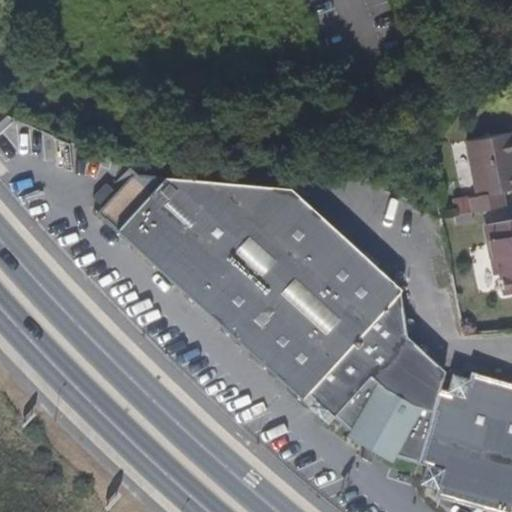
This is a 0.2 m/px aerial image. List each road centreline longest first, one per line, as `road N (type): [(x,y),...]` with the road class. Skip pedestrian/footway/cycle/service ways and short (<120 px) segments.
road 1 (primary): [(279,511),(119,365),(0,239)]
road 2 (primary): [(0,306),(208,511)]
